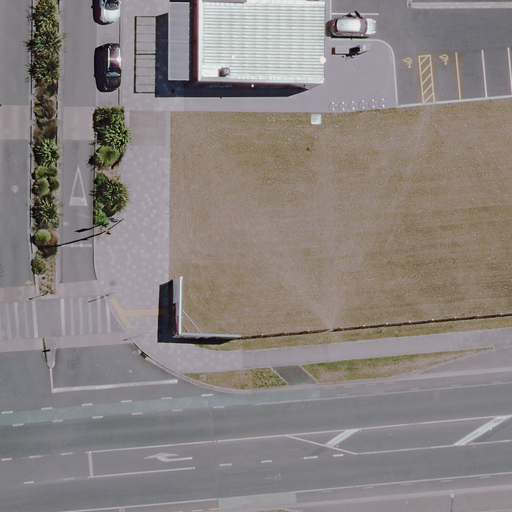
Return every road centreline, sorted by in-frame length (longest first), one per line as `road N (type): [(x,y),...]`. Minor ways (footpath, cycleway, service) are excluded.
road 1 (tertiary): [(63,454),(29,370),(12,293),(12,0)]
road 2 (tertiary): [(80,0),(80,329),(63,454)]
road 3 (secondary): [(63,454),(511,428)]
